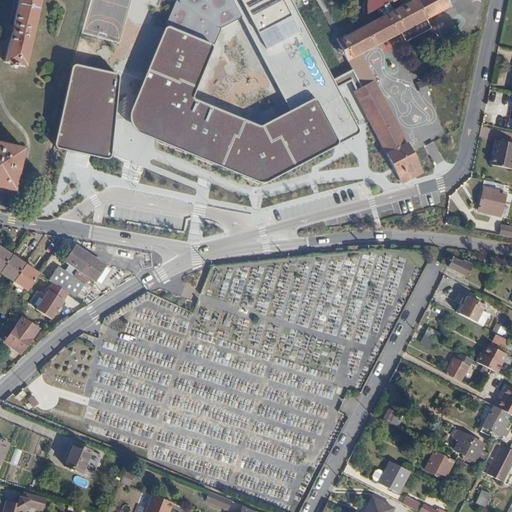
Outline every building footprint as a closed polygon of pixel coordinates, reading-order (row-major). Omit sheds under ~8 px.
[(21,0),(8,63),(27,67),(41,0),(21,0)] [(212,46),(166,27),(131,113),(131,119),(132,125),(136,130),(156,141),(261,183),(363,135),(290,0),(230,0),(240,18),(290,111),(262,125),(191,99),(212,46)] [(176,0),(166,27),(212,46),(220,28),(240,18),(230,0),(176,0)] [(445,0),(410,0),(386,13),(385,11),(382,7),(394,0),(369,0),(368,2),(366,4),(364,8),(363,15),(378,7),(381,12),(383,15),(342,37),(346,43),(339,47),(336,49),(339,54),(341,53),(361,87),(353,92),(404,182),(423,172),(358,54),(389,37),(395,48),(418,35),(412,25),(448,6),(445,0)] [(335,40),(339,47),(346,43),(342,37),(335,40)] [(118,76),(117,74),(76,65),(73,66),(72,69),(55,144),(56,147),(57,148),(105,159),(108,159),(110,157),(111,154),(118,76)] [(511,142),(494,139),(489,164),(511,168),(511,164),(511,142)] [(0,141),(0,182),(7,184),(7,187),(17,189),(26,147),(0,141)] [(497,183),(481,179),(480,185),(481,186),(496,189),(497,183)] [(496,189),(481,186),(476,212),(491,215),(492,210),(500,211),(504,191),(496,189)] [(511,226),(500,225),(498,234),(511,237),(511,226)] [(75,244),(65,259),(93,278),(103,263),(75,244)] [(15,289),(23,295),(39,272),(0,245),(0,269),(15,280),(16,280),(19,282),(17,286),(15,289)] [(452,257),(448,266),(467,275),(472,263),(464,259),(463,262),(452,257)] [(58,265),(49,278),(50,280),(68,291),(74,295),(83,282),(58,265)] [(50,280),(33,306),(51,318),(68,291),(50,280)] [(466,296),(457,312),(474,321),(479,310),(482,304),(466,296)] [(488,314),(479,310),(474,321),(483,326),(488,314)] [(511,321),(511,312),(505,311),(503,319),(511,321)] [(23,316),(5,340),(21,351),(40,327),(23,316)] [(426,327),(422,334),(432,339),(434,340),(438,333),(426,327)] [(429,346),(432,339),(422,334),(419,341),(429,346)] [(495,334),(491,341),(504,347),(507,341),(495,334)] [(488,345),(479,361),(487,365),(488,364),(497,368),(505,353),(488,345)] [(460,353),(459,353),(456,359),(453,358),(445,373),(460,381),(468,365),(471,359),(460,353)] [(497,398),(493,406),(511,415),(511,390),(505,387),(499,399),(497,398)] [(388,407),(383,418),(391,422),(396,411),(388,407)] [(479,431),(483,433),(487,435),(489,430),(498,435),(500,433),(503,427),(506,421),(503,419),(505,414),(491,407),(479,431)] [(471,463),(475,456),(478,451),(482,444),(457,430),(453,438),(457,440),(453,449),(463,454),(461,458),(471,463)] [(72,442),(63,465),(81,472),(91,450),(72,442)] [(500,444),(485,473),(501,481),(511,459),(511,450),(508,448),(500,444)] [(452,456),(433,446),(422,466),(433,472),(435,469),(445,474),(451,462),(450,460),(452,456)] [(478,451),(475,456),(481,459),(484,454),(478,451)] [(409,470),(390,460),(379,483),(397,492),(409,470)] [(457,488),(454,494),(462,498),(465,493),(457,488)] [(481,488),(477,496),(485,500),(489,493),(481,488)] [(17,502),(5,499),(1,511),(22,511),(24,508),(27,508),(28,504),(41,509),(45,497),(30,493),(23,491),(22,496),(19,495),(17,502)] [(231,500),(209,491),(205,500),(227,509),(231,500)] [(151,496),(144,511),(171,511),(174,504),(151,496)] [(371,496),(363,511),(390,511),(393,507),(371,496)] [(406,497),(402,503),(415,510),(419,503),(406,497)] [(464,511),(467,508),(471,510),(474,504),(465,499),(458,511),(464,511)] [(104,511),(112,511),(117,502),(110,500),(104,511)]
